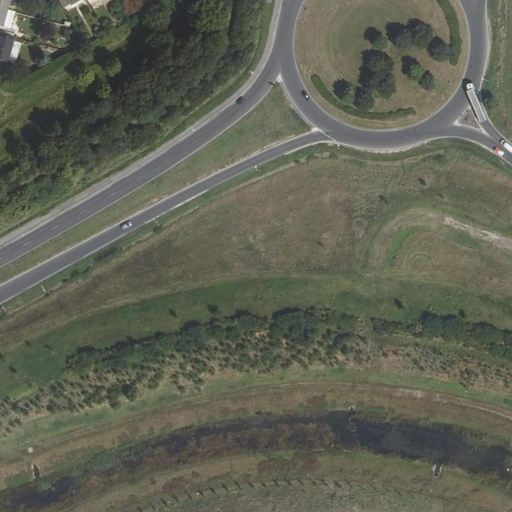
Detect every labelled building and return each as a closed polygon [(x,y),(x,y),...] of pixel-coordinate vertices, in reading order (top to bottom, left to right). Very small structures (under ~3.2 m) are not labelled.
[(0,0),(0,7),(7,9),(9,0),(0,0)] [(7,9),(0,7),(0,33),(12,37),(13,30),(10,29),(2,27),(7,9)] [(15,11),(7,9),(2,27),(10,29),(15,11)] [(72,38),(73,30),(64,29),(63,37),(72,38)] [(0,33),(0,60),(6,62),(13,63),(15,62),(17,52),(16,50),(10,48),(13,37),(12,37),(0,33)]
